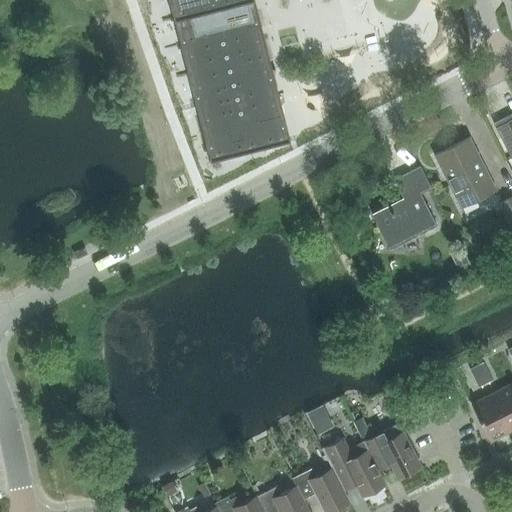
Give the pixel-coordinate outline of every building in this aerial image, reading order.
[(168,0),(208,152),(290,132),(257,0),(168,0)] [(378,0),(268,0),(282,54),(319,44),(324,63),(372,51),(370,42),(397,35),(390,5),(381,8),(378,0)] [(511,113),(493,122),(511,159),(511,113)] [(459,208),(494,191),(467,138),(432,156),(459,208)] [(390,254),(436,231),(417,193),(430,186),(420,167),(392,181),(401,199),(370,215),(390,254)] [(510,230),(511,228),(511,198),(498,205),(510,230)] [(479,387),(493,379),(484,362),(470,369),(479,387)] [(511,430),(511,386),(511,384),(492,394),(501,412),(511,431),(511,430)] [(511,431),(501,412),(492,394),(472,404),(491,441),(511,431)] [(378,469),(390,462),(398,478),(421,466),(400,423),(364,442),(368,450),(378,469)] [(364,442),(363,442),(349,449),(343,437),(322,447),(332,468),(333,468),(344,490),(356,484),(362,496),(386,484),(378,469),(368,450),(364,442)] [(333,468),(332,468),(318,476),(314,467),(293,478),(297,486),(304,499),(316,493),(325,511),(330,511),(350,502),(344,490),(333,468)] [(297,486),(282,494),(278,486),(257,496),(265,511),(278,511),(280,511),(310,511),(304,499),(297,486)] [(265,511),(257,496),(242,504),(238,496),(230,500),(228,496),(215,503),(217,507),(218,506),(220,511),(265,511)]
